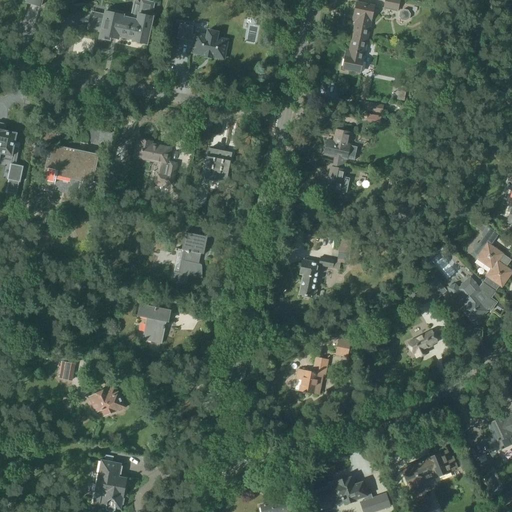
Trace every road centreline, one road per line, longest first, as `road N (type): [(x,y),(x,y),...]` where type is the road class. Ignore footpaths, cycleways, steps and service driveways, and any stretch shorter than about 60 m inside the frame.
road 1 (tertiary): [(215,463),(285,120)]
road 2 (unclassified): [(227,464),(349,430),(511,348)]
road 3 (unclassified): [(285,120),(27,64),(0,49)]
road 4 (tertiary): [(285,120),(309,0)]
